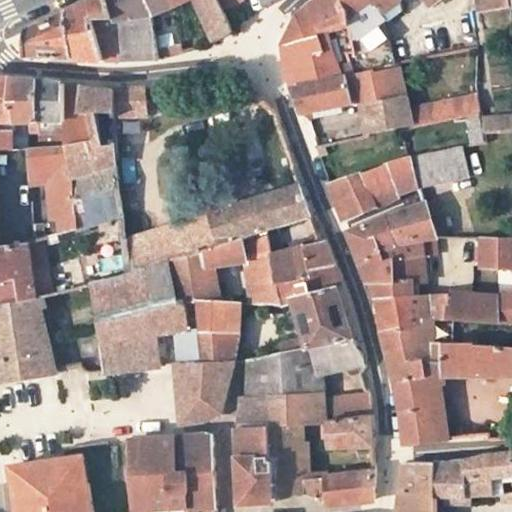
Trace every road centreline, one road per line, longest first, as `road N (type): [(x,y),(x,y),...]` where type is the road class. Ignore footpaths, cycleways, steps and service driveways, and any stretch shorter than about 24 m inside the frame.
road 1 (tertiary): [(256,39),(356,297),(389,456)]
road 2 (residential): [(0,57),(32,68),(109,73),(191,65),(256,39)]
road 3 (residential): [(511,445),(389,456)]
